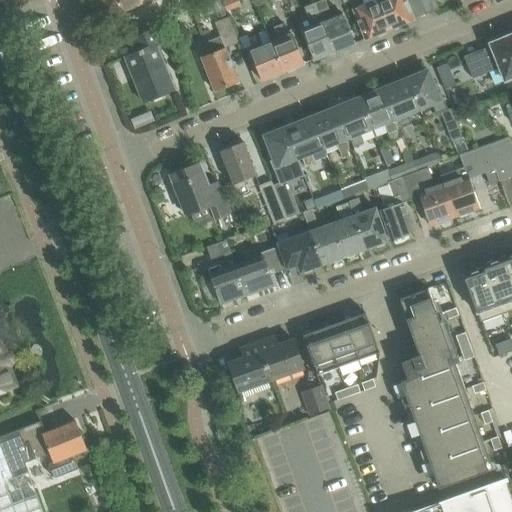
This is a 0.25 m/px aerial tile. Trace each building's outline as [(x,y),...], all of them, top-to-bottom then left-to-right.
[(124,0),(128,9),(148,0),(124,0)] [(226,12),(242,6),(239,0),(226,0),(222,2),(226,12)] [(386,33),(388,30),(389,30),(377,0),(362,7),(359,0),(350,0),(349,1),(365,40),(376,35),(379,36),(386,33)] [(414,20),(425,15),(419,0),(377,0),(389,30),(392,28),(394,31),(402,28),(402,25),(414,20)] [(439,9),(434,0),(419,0),(425,15),(439,9)] [(332,19),(325,1),(315,5),(335,52),(341,49),(345,51),(351,48),(351,45),(355,44),(343,15),(332,19)] [(327,58),(327,55),(335,52),(315,5),(305,8),(313,27),(302,31),(314,60),(317,59),(320,60),(327,58)] [(201,58),(215,92),(239,82),(225,49),(239,43),(229,17),(215,23),(221,37),(206,43),(210,54),(201,58)] [(296,68),(305,64),(291,31),(287,32),(284,24),(274,28),(279,40),(271,43),(283,72),(286,71),(289,73),(295,70),(296,68)] [(143,103),(175,90),(157,46),(163,43),(157,28),(130,39),(135,53),(125,57),(143,103)] [(280,76),(281,73),(283,72),(271,43),(264,46),(259,34),(248,38),(253,49),(249,50),(262,81),(270,78),(273,79),(280,76)] [(465,56),(464,57),(473,79),(474,78),(500,67),(506,81),(511,78),(511,35),(490,44),(492,49),(477,55),(481,65),(471,69),(465,56)] [(447,64),(436,68),(445,90),(456,86),(447,64)] [(422,75),(417,73),(408,77),(422,110),(433,105),(437,116),(448,111),(436,81),(431,83),(427,73),(422,75)] [(397,85),(386,89),(402,130),(404,129),(407,133),(414,131),(412,126),(413,125),(409,115),(422,110),(408,77),(399,80),(397,85)] [(374,94),(370,92),(360,96),(373,129),(386,124),(390,135),(402,130),(386,89),(374,94)] [(349,101),(349,105),(337,109),(349,140),(351,139),(355,149),(365,144),(361,135),(373,129),(360,96),(349,101)] [(325,114),(321,112),(312,116),(325,149),(337,144),(343,160),(350,157),(348,151),(350,150),(346,141),(349,140),(337,109),(325,114)] [(131,120),(135,129),(145,125),(141,115),(131,120)] [(300,124),(291,128),(286,130),(298,160),(303,158),(307,168),(316,164),(312,154),(325,149),(312,116),(301,120),(300,124)] [(456,120),(445,124),(456,154),(468,150),(456,120)] [(271,148),(265,150),(277,180),(279,183),(286,180),(287,182),(304,176),(298,160),(286,130),(285,130),(279,128),(272,131),(271,136),(267,137),(271,148)] [(476,151),(481,164),(493,160),(511,152),(511,145),(510,139),(476,151)] [(231,179),(221,183),(220,182),(223,189),(257,175),(244,143),(220,153),(231,179)] [(451,181),(444,184),(456,217),(457,217),(461,218),(468,216),(469,212),(480,209),(469,179),(496,169),(493,160),(481,164),(476,151),(460,157),(464,168),(448,174),(451,181)] [(501,182),(511,178),(511,152),(493,160),(496,169),(500,182),(501,182)] [(418,171),(440,163),(437,154),(414,162),(418,171)] [(394,181),(418,171),(414,162),(390,171),(394,181)] [(217,220),(232,214),(220,182),(208,187),(199,164),(170,175),(186,216),(190,214),(194,224),(199,226),(217,220)] [(429,169),(404,177),(413,201),(421,198),(431,226),(441,223),(444,224),(451,222),(453,218),(456,217),(444,184),(435,187),(429,169)] [(388,170),(365,179),(369,190),(394,181),(390,171),(389,172),(388,170)] [(413,201),(404,177),(389,183),(394,198),(383,202),(386,210),(381,211),(391,241),(394,239),(397,241),(403,239),(404,236),(413,233),(403,205),(413,201)] [(342,191),(345,199),(369,190),(365,179),(366,182),(342,191)] [(273,186),(271,181),(286,219),(300,214),(286,180),(279,183),(273,186)] [(259,186),(274,224),(286,219),(271,181),(259,186)] [(327,195),(314,201),(317,208),(330,203),(327,195)] [(356,200),(348,203),(365,250),(375,246),(378,248),(384,246),(385,243),(388,242),(376,208),(361,213),(356,200)] [(343,220),(332,224),(344,257),(346,257),(348,259),(355,257),(356,253),(365,250),(348,203),(336,207),(339,217),(342,216),(343,220)] [(310,231),(322,265),(332,262),(335,264),(341,262),(342,258),(344,257),(332,224),(318,229),(312,211),(304,213),(310,231)] [(287,232),(275,237),(276,240),(279,247),(286,269),(298,265),(301,273),(302,272),(305,274),(311,272),(312,269),(322,265),(310,231),(289,239),(287,232)] [(221,304),(247,295),(237,265),(236,266),(227,241),(207,248),(211,260),(225,255),(229,268),(222,271),(220,265),(209,269),(221,304)] [(286,269),(279,247),(253,256),(254,259),(237,265),(247,295),(274,285),(269,271),(272,269),(275,274),(286,269)] [(511,280),(504,258),(484,266),(502,315),(511,311),(511,280)] [(484,268),(463,276),(480,323),(502,315),(484,266),(483,266),(484,268)] [(436,295),(447,291),(444,283),(433,287),(436,295)] [(402,363),(408,379),(401,381),(440,488),(493,469),(456,363),(460,362),(445,320),(440,322),(428,288),(399,299),(420,355),(412,358),(412,359),(402,363)] [(456,308),(445,312),(448,319),(458,315),(456,308)] [(359,360),(380,353),(366,313),(345,321),(359,360)] [(345,321),(325,328),(339,368),(359,360),(345,321)] [(303,336),(318,375),(339,368),(325,328),(303,336)] [(466,332),(456,336),(464,361),(475,357),(466,332)] [(293,339),(278,345),(275,336),(258,342),(273,381),(304,370),(293,339)] [(511,343),(510,339),(503,342),(507,353),(511,351),(511,343)] [(244,357),(229,363),(239,393),(273,381),(258,342),(240,349),(244,357)] [(503,342),(496,345),(500,356),(507,353),(503,342)] [(0,391),(14,386),(0,347),(0,391)] [(376,387),(373,379),(362,384),(365,391),(376,387)] [(487,390),(484,382),(472,386),(475,394),(487,390)] [(349,397),(361,393),(358,385),(346,389),(349,397)] [(302,393),(310,416),(329,409),(321,386),(302,393)] [(346,389),(335,393),(338,401),(349,397),(346,389)] [(492,422),(488,411),(481,413),(485,425),(492,422)] [(43,511),(24,461),(35,456),(49,451),(54,462),(51,463),(50,466),(49,469),(52,476),(54,478),(58,478),(79,470),(74,456),(88,450),(77,422),(46,434),(42,422),(20,431),(14,433),(13,431),(0,435),(0,511),(43,511)] [(253,424),(246,427),(250,438),(258,435),(253,424)] [(502,448),(498,437),(490,439),(495,451),(502,448)] [(417,511),(511,511),(511,496),(507,482),(508,482),(507,480),(417,511)]
